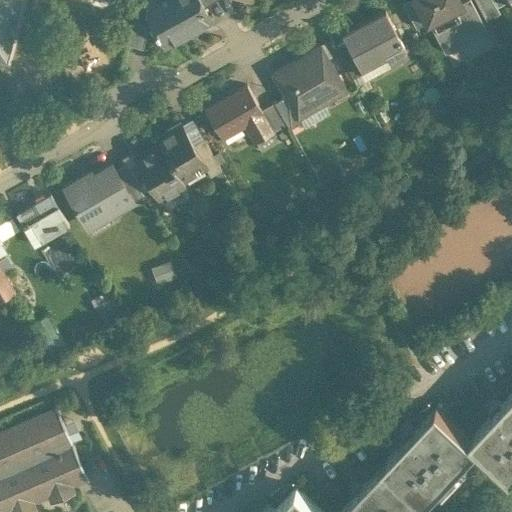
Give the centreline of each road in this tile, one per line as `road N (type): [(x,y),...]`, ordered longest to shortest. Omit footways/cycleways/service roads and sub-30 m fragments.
road 1 (residential): [(0,186),(330,0)]
road 2 (residential): [(219,511),(511,342)]
